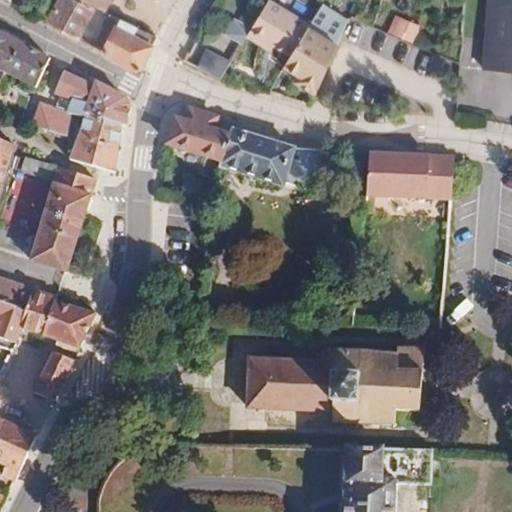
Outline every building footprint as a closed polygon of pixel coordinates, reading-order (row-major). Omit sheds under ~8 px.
[(78,40),(96,8),(101,11),(106,1),(111,3),(113,0),(58,0),(46,24),(78,40)] [(308,29),(310,25),(267,0),(251,28),(246,37),(261,47),(266,41),(292,56),(308,29)] [(511,0),(489,0),(484,69),(511,71),(511,0)] [(106,13),(111,3),(106,1),(101,11),(106,13)] [(141,68),(156,38),(106,13),(88,45),(136,70),(141,68)] [(397,15),(389,35),(416,45),(423,25),(397,15)] [(246,37),(251,28),(233,18),(223,36),(240,46),(246,37)] [(315,94),(337,41),(324,34),(320,37),(308,29),(292,56),(284,69),(298,76),(303,79),(300,85),(315,94)] [(27,45),(2,33),(0,31),(0,69),(5,72),(36,88),(43,73),(50,57),(27,45)] [(222,78),(231,61),(205,49),(196,66),(222,78)] [(128,105),(127,101),(125,97),(95,82),(93,86),(64,72),(53,93),(55,95),(51,106),(39,102),(30,127),(40,130),(59,136),(67,139),(71,115),(83,117),(83,113),(120,125),(122,125),(126,127),(129,107),(128,105)] [(300,85),(303,79),(298,76),(294,82),(300,85)] [(234,129),(235,127),(218,122),(219,117),(189,108),(185,121),(175,117),(166,146),(167,146),(222,164),(234,129)] [(115,174),(122,125),(120,125),(83,113),(83,117),(82,123),(80,131),(69,160),(115,174)] [(284,184),(295,149),(293,148),(234,129),(222,164),(220,167),(283,187),(284,184)] [(0,193),(12,153),(14,146),(1,140),(0,139),(0,193)] [(315,192),(329,151),(296,149),(295,149),(284,184),(315,192)] [(453,202),(458,158),(446,157),(414,155),(413,161),(396,160),(397,154),(393,154),(374,153),(370,196),(453,202)] [(44,179),(48,165),(28,158),(25,157),(20,172),(44,179)] [(66,273),(96,180),(59,168),(30,261),(66,273)] [(206,204),(212,189),(185,180),(180,195),(182,195),(187,197),(206,204)] [(0,301),(27,310),(34,288),(0,276),(0,301)] [(54,300),(56,296),(34,288),(27,310),(21,329),(23,330),(43,337),(54,300)] [(91,321),(95,313),(54,300),(43,337),(45,337),(57,341),(55,346),(77,352),(91,321)] [(21,329),(27,310),(0,301),(0,338),(16,343),(18,339),(23,330),(21,329)] [(419,412),(422,347),(398,346),(398,352),(321,349),(321,361),(249,358),(246,408),(333,411),(332,423),(395,426),(395,411),(419,412)] [(54,401),(74,361),(53,352),(34,392),(54,401)] [(14,480),(36,436),(4,421),(0,428),(0,462),(7,466),(1,476),(13,482),(14,480)] [(395,511),(397,482),(397,480),(383,479),(385,447),(345,444),(342,511),(395,511)] [(431,484),(432,449),(385,447),(383,479),(397,480),(397,482),(431,484)]
